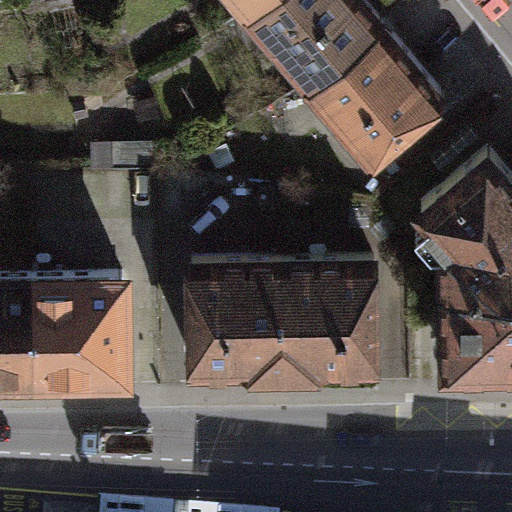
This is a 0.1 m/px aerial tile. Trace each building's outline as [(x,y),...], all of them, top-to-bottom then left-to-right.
[(368,0),(257,0),(248,8),(309,80),(383,17),(368,0)] [(383,17),(309,80),(371,153),(445,90),(383,17)] [(511,280),(511,169),(490,144),(422,199),(450,233),(444,237),(444,281),(511,280)] [(375,359),(373,252),(284,254),(286,361),(375,359)] [(286,361),(284,254),(192,255),(195,363),(286,361)] [(125,365),(124,269),(35,270),(36,366),(125,365)] [(0,366),(36,366),(35,270),(0,270),(0,366)] [(511,280),(444,281),(446,358),(511,357),(511,280)]
